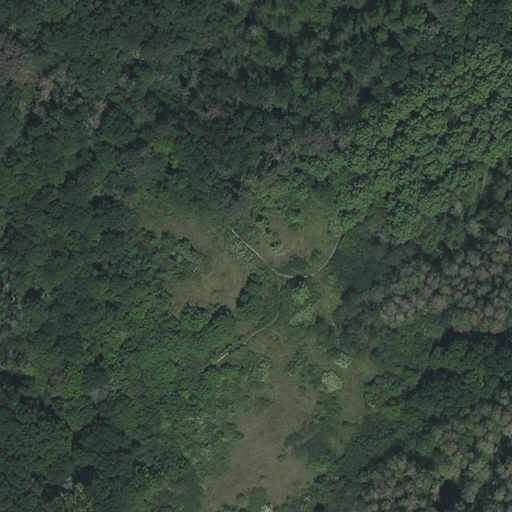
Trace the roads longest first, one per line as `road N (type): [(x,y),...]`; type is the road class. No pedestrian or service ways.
road 1 (unknown): [(36,511),(57,470),(286,296),(243,240),(113,0)]
road 2 (unknown): [(511,109),(420,170),(286,296)]
